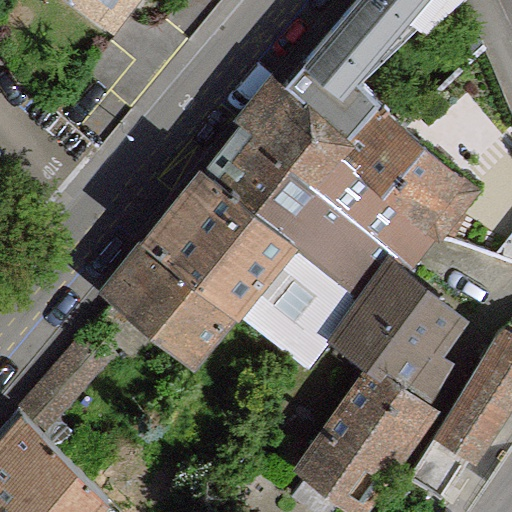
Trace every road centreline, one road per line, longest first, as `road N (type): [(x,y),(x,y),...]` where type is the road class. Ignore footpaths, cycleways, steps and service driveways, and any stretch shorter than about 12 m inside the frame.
road 1 (residential): [(280,0),(103,205)]
road 2 (residential): [(103,205),(0,329)]
road 3 (residential): [(0,120),(103,205)]
